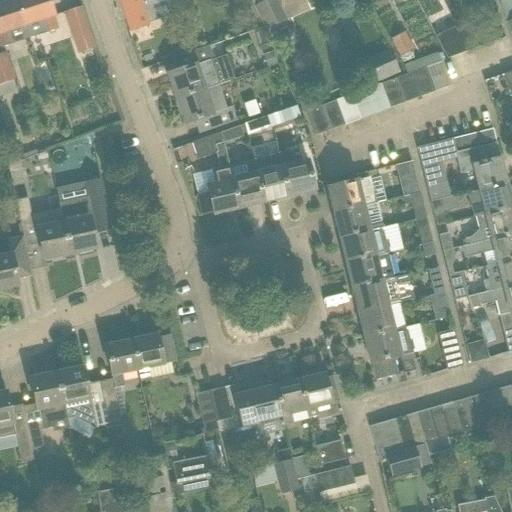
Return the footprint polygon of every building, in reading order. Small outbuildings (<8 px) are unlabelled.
[(0,48),(28,40),(14,0),(13,0),(0,4),(0,48)] [(48,0),(14,0),(28,40),(47,33),(47,32),(56,29),(52,16),(54,16),(48,0)] [(137,0),(148,32),(173,24),(164,0),(137,0)] [(248,0),(253,7),(262,28),(263,31),(286,21),(275,0),(248,0)] [(511,0),(507,0),(498,3),(505,23),(511,20),(511,0)] [(64,12),(77,54),(92,49),(79,7),(64,12)] [(434,36),(446,59),(466,51),(454,27),(434,36)] [(269,43),(263,31),(262,28),(252,31),(258,47),(269,43)] [(166,75),(175,100),(218,85),(210,61),(215,60),(209,45),(171,58),(175,72),(166,75)] [(388,50),(373,57),(383,81),(398,74),(388,50)] [(0,96),(16,90),(13,81),(15,80),(5,53),(0,54),(0,96)] [(273,53),(264,57),(267,68),(277,64),(273,53)] [(443,64),(426,70),(434,92),(451,86),(443,64)] [(426,70),(396,81),(404,103),(434,92),(426,70)] [(511,72),(502,75),(511,103),(511,125),(507,127),(511,140),(511,72)] [(302,112),(306,114),(305,112),(315,108),(301,80),(290,85),(298,101),(302,112)] [(396,81),(380,87),(388,109),(404,103),(396,81)] [(218,85),(175,100),(183,125),(193,121),(197,134),(216,128),(236,121),(231,107),(226,109),(218,85)] [(380,87),(366,92),(374,114),(388,109),(380,87)] [(366,92),(351,97),(359,120),(374,114),(366,92)] [(351,97),(336,103),(344,125),(359,120),(351,97)] [(243,106),(247,118),(256,115),(252,102),(243,106)] [(336,103),(321,108),(329,131),(344,125),(336,103)] [(296,107),(268,116),(272,128),(300,118),(296,107)] [(305,112),(306,114),(314,136),(329,131),(321,108),(316,110),(315,108),(305,112)] [(272,128),(268,116),(256,121),(260,133),(272,128)] [(231,129),(219,134),(223,145),(235,141),(234,139),(242,137),(239,127),(231,129)] [(223,145),(219,134),(191,143),(197,160),(215,154),(218,167),(210,169),(214,185),(206,187),(208,194),(196,197),(201,216),(213,213),(213,215),(238,209),(228,167),(223,145)] [(416,148),(430,204),(443,200),(445,199),(435,158),(449,155),(446,141),(416,148)] [(473,171),(478,191),(478,192),(506,185),(495,143),(454,153),(459,175),(473,171)] [(289,150),(278,153),(289,197),(314,190),(307,162),(293,165),(289,150)] [(253,160),(263,203),(289,197),(278,153),(253,159),(253,160)] [(253,160),(228,167),(238,209),(263,203),(253,160)] [(409,196),(409,197),(419,195),(411,163),(395,166),(402,197),(409,196)] [(327,188),(334,215),(377,205),(377,203),(374,204),(367,179),(327,188)] [(92,203),(59,210),(69,255),(95,249),(91,228),(109,224),(100,183),(88,186),(92,203)] [(475,218),(511,209),(506,185),(478,192),(478,191),(467,193),(473,218),(475,218)] [(419,195),(409,197),(411,208),(422,206),(419,195)] [(20,225),(22,236),(25,247),(40,244),(43,260),(69,255),(59,210),(30,216),(27,199),(14,201),(19,225),(20,225)] [(443,200),(430,204),(432,213),(445,210),(443,200)] [(334,215),(340,240),(381,230),(380,229),(383,228),(377,205),(334,215)] [(490,240),(511,235),(511,210),(511,209),(475,218),(478,229),(470,238),(464,239),(465,246),(490,240)] [(388,230),(392,250),(402,248),(398,228),(388,230)] [(340,240),(346,265),(387,255),(387,254),(389,253),(388,249),(389,248),(387,241),(385,242),(382,232),(381,232),(381,230),(340,240)] [(418,233),(421,246),(432,244),(428,231),(418,233)] [(438,237),(442,252),(452,250),(448,235),(438,237)] [(493,251),(496,264),(496,265),(511,261),(511,235),(490,240),(465,246),(460,247),(463,259),(493,251)] [(0,289),(17,286),(16,280),(31,277),(25,248),(25,247),(22,236),(6,240),(9,256),(0,257),(0,289)] [(432,244),(421,246),(424,258),(435,255),(432,244)] [(442,252),(448,276),(461,273),(461,272),(453,274),(451,265),(454,260),(452,250),(442,252)] [(346,265),(352,290),(393,280),(393,279),(393,278),(387,255),(346,265)] [(484,267),(490,292),(511,286),(511,261),(496,265),(496,264),(484,267)] [(461,273),(448,276),(454,301),(467,298),(461,273)] [(358,314),(387,307),(401,303),(399,293),(396,293),(393,280),(352,290),(358,314)] [(430,283),(433,296),(444,293),(441,280),(430,283)] [(511,286),(490,292),(477,295),(467,298),(470,310),(480,308),(479,306),(495,302),(498,315),(502,331),(502,332),(511,329),(511,286)] [(444,293),(433,296),(436,308),(447,305),(444,293)] [(358,314),(364,338),(393,331),(387,307),(358,314)] [(416,351),(425,349),(421,327),(412,328),(416,351)] [(393,331),(364,338),(370,364),(371,364),(375,381),(397,376),(393,358),(413,354),(410,343),(408,343),(405,328),(393,331)] [(462,367),(456,343),(453,330),(436,335),(446,371),(462,367)] [(130,342),(137,370),(176,362),(170,335),(157,338),(156,336),(130,342)] [(105,347),(112,380),(114,389),(123,387),(121,374),(137,370),(130,342),(105,347)] [(466,348),(467,352),(470,364),(486,360),(482,344),(466,348)] [(400,363),(403,374),(415,371),(412,360),(400,363)] [(82,369),(56,374),(66,420),(73,419),(95,430),(95,428),(108,425),(99,383),(85,385),(82,369)] [(307,379),(298,382),(305,410),(307,419),(317,417),(315,408),(338,402),(332,376),(324,378),(323,375),(320,376),(318,370),(306,374),(307,379)] [(23,407),(32,450),(43,447),(39,431),(52,428),(53,432),(67,429),(66,420),(56,374),(30,380),(35,405),(23,407)] [(305,410),(298,382),(295,382),(293,377),(281,380),(282,386),(273,388),(280,416),(283,426),(293,424),(290,414),(305,410)] [(112,380),(99,383),(108,425),(120,423),(113,389),(114,389),(112,380)] [(234,398),(241,428),(255,425),(255,423),(280,416),(273,388),(270,389),(269,383),(256,386),(258,392),(250,393),(249,388),(236,391),(238,398),(234,398)] [(511,391),(510,386),(498,389),(508,420),(511,418),(511,391)] [(224,388),(209,392),(216,422),(231,419),(224,388)] [(498,389),(486,393),(495,424),(508,420),(498,389)] [(216,422),(209,392),(195,395),(204,434),(217,431),(216,422)] [(6,393),(0,394),(0,438),(14,436),(20,464),(34,461),(32,450),(23,407),(22,406),(9,409),(6,393)] [(486,393),(475,396),(484,427),(495,424),(486,393)] [(475,396),(463,400),(472,430),(484,427),(475,396)] [(463,400),(451,403),(460,434),(472,430),(463,400)] [(451,403),(440,406),(448,437),(460,434),(451,403)] [(440,406),(428,410),(437,441),(447,438),(448,437),(440,406)] [(428,410),(416,413),(425,444),(437,441),(428,410)] [(416,413),(404,417),(413,447),(425,444),(416,413)] [(404,417),(393,420),(402,451),(413,447),(404,417)] [(393,420),(381,423),(390,454),(402,451),(393,420)] [(390,454),(381,423),(368,427),(377,458),(390,454)] [(447,438),(437,441),(425,444),(428,456),(450,449),(447,438)] [(344,460),(340,441),(321,445),(314,447),(318,466),(344,460)] [(420,468),(414,448),(384,457),(390,477),(420,468)] [(276,452),(278,462),(291,460),(288,450),(276,452)] [(211,479),(206,456),(171,463),(175,486),(211,479)] [(173,511),(162,457),(133,462),(142,506),(129,509),(129,511),(173,511)] [(308,477),(303,457),(291,460),(291,461),(296,480),(308,477)] [(296,480),(291,461),(273,465),(280,495),(298,490),(296,480)] [(353,481),(349,467),(330,472),(313,476),(317,491),(317,493),(354,485),(353,481)] [(129,511),(129,509),(125,488),(116,490),(96,493),(98,511),(129,511)] [(466,511),(500,511),(493,497),(484,499),(486,509),(466,511)]
